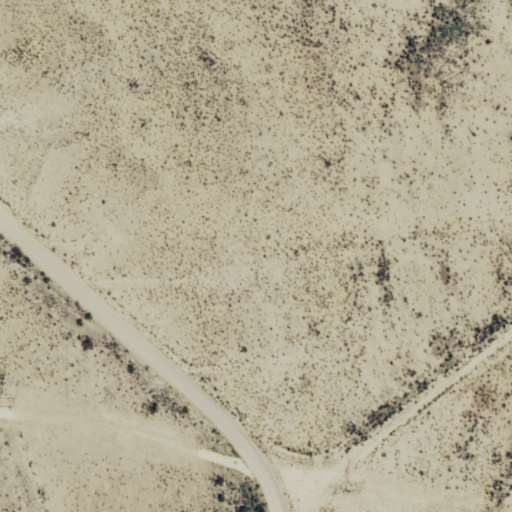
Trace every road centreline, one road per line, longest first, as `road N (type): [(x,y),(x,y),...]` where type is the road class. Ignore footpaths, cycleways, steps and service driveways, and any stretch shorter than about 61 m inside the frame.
road 1 (residential): [(286,511),(284,486),(190,384),(0,218)]
road 2 (track): [(511,377),(284,486)]
